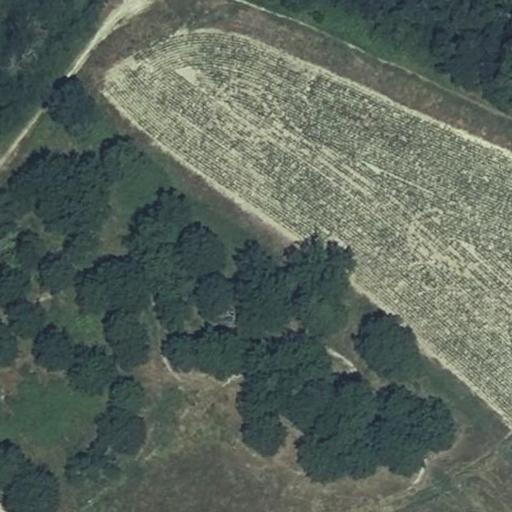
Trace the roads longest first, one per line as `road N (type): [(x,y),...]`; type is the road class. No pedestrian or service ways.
road 1 (track): [(70,511),(249,357),(318,340)]
road 2 (track): [(511,123),(249,0)]
road 3 (track): [(142,0),(86,49),(0,164)]
